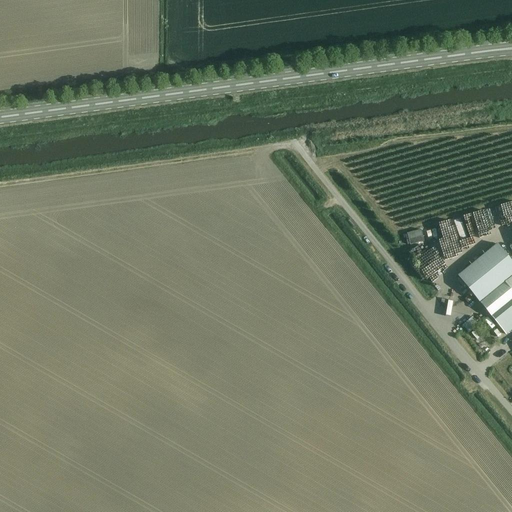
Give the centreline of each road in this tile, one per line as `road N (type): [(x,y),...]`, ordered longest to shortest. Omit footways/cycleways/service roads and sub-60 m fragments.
road 1 (secondary): [(511,49),(0,117)]
road 2 (unclassified): [(511,410),(300,151)]
